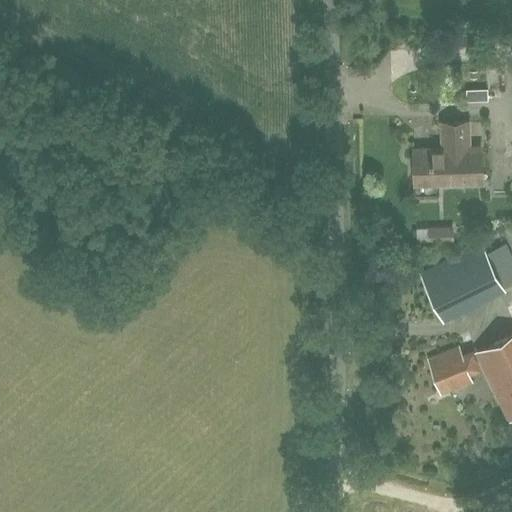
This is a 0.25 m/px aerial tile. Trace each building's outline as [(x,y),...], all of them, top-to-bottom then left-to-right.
[(466,100),(487,99),(487,87),(466,88),(466,100)] [(415,182),(481,180),(480,148),(473,148),(472,120),(438,121),(439,148),(414,148),(415,182)] [(417,228),(417,242),(456,241),(456,225),(428,226),(428,228),(417,228)] [(418,283),(424,296),(485,266),(478,253),(418,283)] [(422,297),(431,317),(497,287),(488,268),(422,297)] [(511,332),(478,350),(511,417),(511,416),(511,332)] [(472,382),(468,373),(480,369),(472,348),(460,352),(458,346),(426,358),(439,394),(472,382)]
